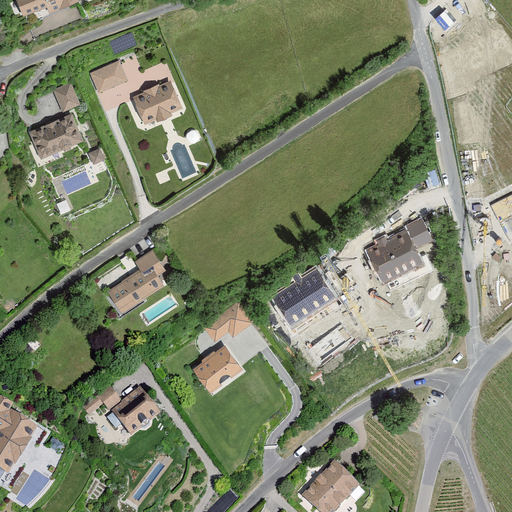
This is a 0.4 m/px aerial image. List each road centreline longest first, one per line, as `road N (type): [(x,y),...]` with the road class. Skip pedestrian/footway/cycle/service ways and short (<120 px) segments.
road 1 (residential): [(0,347),(64,290),(425,44)]
road 2 (residential): [(482,366),(425,44)]
road 3 (residential): [(464,392),(439,380),(394,391),(346,421),(245,511)]
road 4 (residential): [(196,0),(0,79)]
